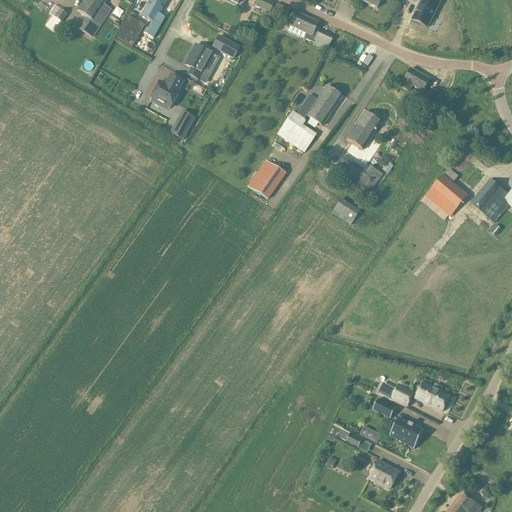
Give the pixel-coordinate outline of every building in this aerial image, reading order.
[(84,0),(78,11),(88,18),(80,29),(92,38),(111,9),(104,5),(107,0),(84,0)] [(143,33),(153,39),(164,18),(159,15),(167,0),(148,0),(141,15),(150,20),(143,33)] [(274,3),(266,0),(256,0),(254,6),(269,13),(274,3)] [(362,0),(361,3),(378,11),(382,0),(362,0)] [(419,9),(414,17),(430,24),(441,0),(423,0),(422,3),(421,3),(418,9),(419,9)] [(47,26),(55,32),(62,23),(67,15),(60,10),(54,17),(53,17),(47,26)] [(296,13),(290,26),(307,34),(304,39),(313,43),(313,44),(327,51),(333,37),(316,29),(318,23),(296,13)] [(139,42),(148,47),(151,41),(143,36),(139,42)] [(238,48),(218,37),(212,48),(232,59),(238,48)] [(148,47),(139,42),(138,42),(135,47),(145,53),(148,47)] [(211,55),(195,46),(184,65),(191,69),(188,75),(199,81),(203,75),(200,73),(211,55)] [(429,80),(412,70),(406,80),(403,87),(409,90),(412,84),(423,90),(429,80)] [(182,82),(170,75),(166,82),(167,83),(166,86),(159,83),(150,98),(169,109),(178,93),(177,93),(182,82)] [(191,92),(203,96),(205,89),(193,85),(191,92)] [(297,115),(293,112),(277,134),(305,153),(316,136),(301,126),(304,120),(307,116),(322,127),(342,98),(326,87),(319,97),(310,112),(302,107),(297,115)] [(437,92),(430,88),(423,100),(429,104),(437,92)] [(445,97),(439,93),(429,108),(435,112),(445,97)] [(193,119),(182,113),(170,134),(181,140),(193,119)] [(365,113),(347,140),(362,150),(380,124),(365,113)] [(334,169),(341,174),(348,178),(354,182),(353,185),(362,191),(364,189),(370,193),(378,181),(379,181),(382,175),(369,166),(366,172),(343,156),(334,169)] [(268,201),(286,174),(264,160),(247,187),(268,201)] [(387,162),(382,170),(388,174),(393,166),(387,162)] [(453,168),(437,192),(475,218),(491,195),(453,168)] [(340,200),(331,213),(350,226),(359,212),(340,200)] [(511,203),(499,221),(511,230),(511,203)] [(433,389),(423,384),(416,398),(443,412),(450,398),(440,393),(443,388),(435,385),(433,389)] [(412,396),(397,389),(389,404),(405,412),(413,396),(412,395),(412,396)] [(396,409),(378,399),(373,410),(390,419),(396,409)] [(424,431),(399,419),(390,436),(415,449),(424,431)] [(362,440),(350,434),(346,443),(358,449),(362,440)] [(374,435),(370,441),(377,444),(380,438),(374,435)] [(330,457),(326,464),(334,469),(338,461),(330,457)] [(378,462),(369,479),(391,490),(400,473),(378,462)] [(462,493),(447,511),(479,511),(482,508),(462,493)]
